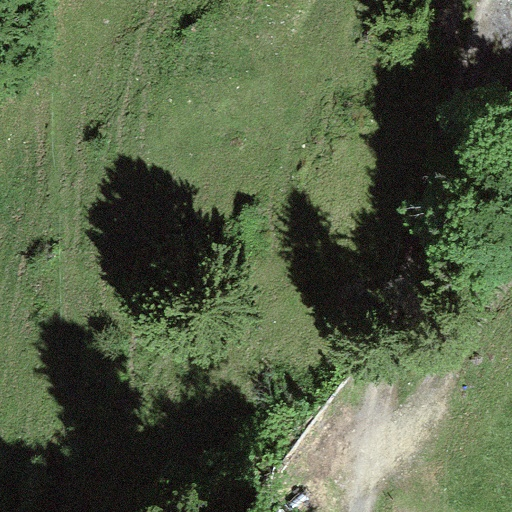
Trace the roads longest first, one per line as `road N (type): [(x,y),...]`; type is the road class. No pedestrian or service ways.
road 1 (track): [(362,511),(364,449),(399,276),(489,0)]
road 2 (track): [(511,282),(370,511)]
